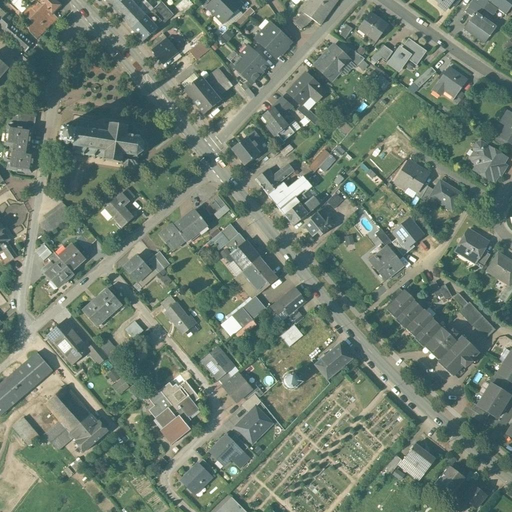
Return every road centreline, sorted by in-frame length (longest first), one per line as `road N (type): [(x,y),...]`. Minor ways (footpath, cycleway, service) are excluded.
road 1 (residential): [(107,266),(31,334),(21,307),(62,54),(83,8)]
road 2 (primary): [(511,477),(384,365),(215,161)]
road 3 (residential): [(190,511),(164,485),(213,423),(212,394),(107,266)]
road 4 (primary): [(208,152),(83,8)]
road 5 (residential): [(382,0),(511,87)]
road 6 (residential): [(215,161),(107,266)]
road 7 (residential): [(208,152),(306,45)]
road 8 (residential): [(477,191),(450,237),(400,283)]
